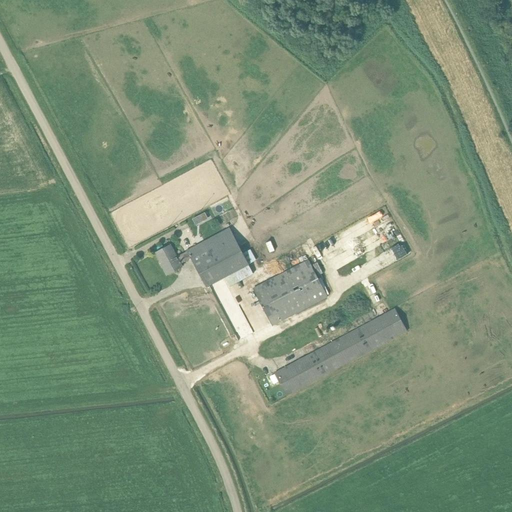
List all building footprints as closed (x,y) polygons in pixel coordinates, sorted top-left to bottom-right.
[(201,221),(199,216),(193,219),(196,224),(201,221)] [(397,225),(368,236),(372,247),(401,235),(397,225)] [(228,227),(203,240),(213,258),(196,267),(206,287),(209,286),(238,341),(253,333),(223,276),(247,263),(228,227)] [(213,258),(203,240),(185,249),(186,250),(190,259),(191,259),(196,267),(213,258)] [(385,252),(391,264),(407,256),(400,244),(385,252)] [(190,259),(186,250),(176,255),(170,245),(156,253),(168,274),(182,267),(181,264),(190,259)] [(273,326),(328,297),(308,259),(253,288),(273,326)] [(287,396),(407,331),(395,309),(275,373),(287,396)]
